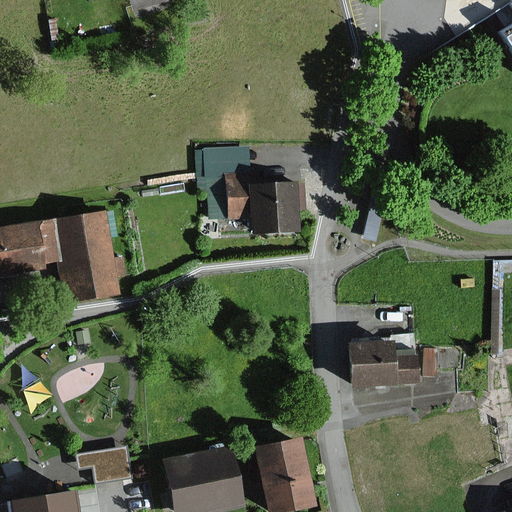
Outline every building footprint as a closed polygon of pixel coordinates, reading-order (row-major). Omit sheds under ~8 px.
[(0,0),(0,50),(42,46),(38,5),(23,7),(23,2),(31,1),(30,0),(0,0)] [(128,0),(132,12),(171,0),(128,0)] [(511,1),(511,3),(511,4),(511,25),(501,32),(511,48),(511,1)] [(57,19),(48,20),(52,41),(60,40),(57,19)] [(252,184),(250,146),(196,149),(198,192),(208,192),(209,221),(251,219),(252,236),(300,233),(299,211),(306,211),(304,184),(298,184),(298,182),(252,184)] [(393,170),(380,167),(363,240),(376,243),(393,170)] [(108,210),(0,226),(0,276),(47,270),(46,264),(58,262),(64,304),(121,296),(118,277),(126,276),(124,257),(115,258),(108,210)] [(493,262),(491,355),(498,355),(500,262),(493,262)] [(88,332),(75,333),(77,346),(90,345),(88,332)] [(396,340),(350,343),(353,388),(421,383),(419,356),(415,356),(414,350),(397,351),(396,340)] [(438,349),(424,348),(423,376),(437,377),(438,349)] [(364,427),(388,511),(476,511),(466,483),(477,480),(461,433),(460,434),(451,409),(412,422),(411,417),(392,418),(364,427)] [(303,437),(255,447),(268,511),(289,511),(317,506),(303,437)] [(127,448),(75,456),(78,472),(92,470),(94,486),(132,480),(127,448)] [(164,462),(174,511),(220,511),(246,507),(234,448),(164,462)] [(76,511),(73,490),(5,501),(6,511),(76,511)]
